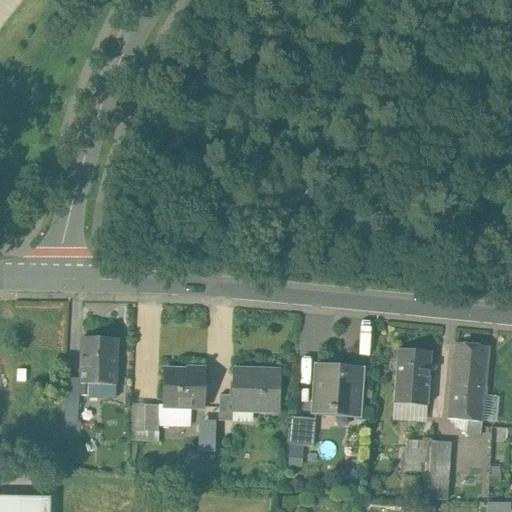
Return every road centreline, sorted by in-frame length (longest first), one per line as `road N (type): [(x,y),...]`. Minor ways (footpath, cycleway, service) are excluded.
road 1 (residential): [(511,314),(62,278)]
road 2 (tertiary): [(62,278),(107,100),(155,0)]
